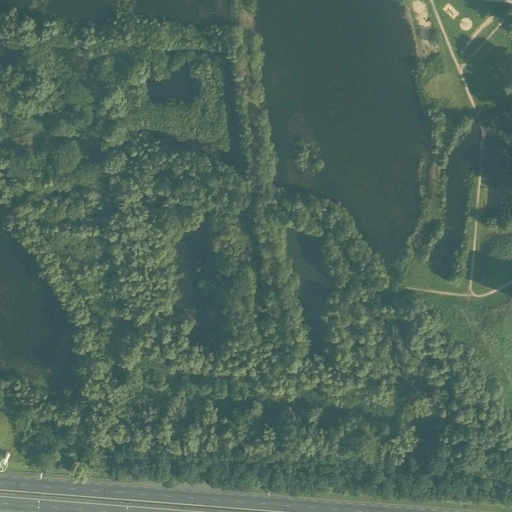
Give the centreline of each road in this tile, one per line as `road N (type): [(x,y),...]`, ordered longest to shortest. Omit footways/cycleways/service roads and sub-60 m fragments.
road 1 (trunk): [(366,511),(0,483)]
road 2 (unknown): [(242,502),(209,483),(163,478),(125,493)]
